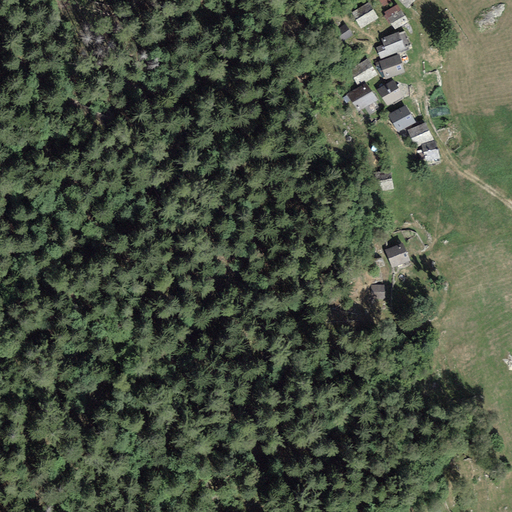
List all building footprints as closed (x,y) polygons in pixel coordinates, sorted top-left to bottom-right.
[(369,2),(351,13),(361,28),(378,17),(369,2)] [(401,8),(387,16),(394,27),(408,19),(401,8)] [(338,32),(344,40),(352,34),(346,26),(338,32)] [(383,44),(377,46),(381,57),(404,49),(398,32),(381,38),(383,44)] [(399,54),(379,61),(385,78),(405,71),(399,54)] [(377,72),(367,58),(351,69),(362,84),(377,72)] [(394,77),(377,88),(387,104),(404,93),(394,77)] [(367,81),(346,95),(358,112),(378,98),(367,81)] [(406,103),(388,113),(397,130),(415,120),(406,103)] [(425,122),(408,129),(416,146),(433,138),(425,122)] [(435,141),(421,145),(425,161),(439,157),(435,141)] [(389,170),(374,175),(379,191),(394,187),(389,170)] [(403,242),(385,250),(392,268),(410,260),(403,242)] [(384,284),(370,285),(370,300),(385,299),(384,284)]
